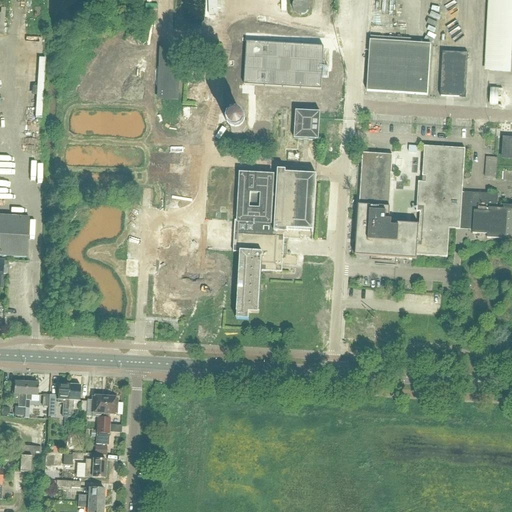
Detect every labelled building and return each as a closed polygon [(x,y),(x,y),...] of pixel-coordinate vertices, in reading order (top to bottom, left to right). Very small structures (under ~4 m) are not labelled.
[(275,0),(275,21),(284,21),(284,0),(275,0)] [(296,0),(295,1),(294,3),(293,6),(293,9),(294,11),(296,14),(298,15),(301,15),(303,15),(306,14),(308,13),(309,10),(310,8),(310,6),(309,3),(307,1),(305,0),(296,0)] [(511,26),(511,0),(492,0),(489,72),(510,73),(511,26)] [(370,41),(369,51),(367,92),(428,96),(431,45),(370,41)] [(248,44),(245,86),(321,91),(324,48),(248,44)] [(161,49),(158,100),(159,100),(159,99),(177,100),(177,101),(178,101),(181,50),(179,50),(162,50),(162,49),(161,49)] [(443,53),(441,72),(440,97),(466,98),(468,54),(459,54),(459,51),(454,50),(454,53),(443,53)] [(35,114),(43,115),(45,56),(37,55),(35,114)] [(294,140),(303,140),(319,141),(320,114),(296,112),(294,140)] [(232,135),(239,135),(242,135),(247,127),(243,119),(233,118),(228,126),(232,135)] [(511,139),(504,139),(503,159),(511,159),(511,139)] [(392,156),(363,154),(359,211),(358,211),(357,214),(358,214),(356,257),(409,260),(409,261),(412,261),(412,259),(412,256),(447,259),(449,230),(460,231),(460,226),(463,226),(463,228),(470,229),(470,227),(473,227),(472,235),(487,236),(487,238),(486,240),(501,240),(501,243),(501,244),(511,244),(511,207),(503,207),(503,208),(504,208),(504,210),(498,210),(498,195),(475,194),(475,198),(462,197),(465,150),(424,147),(422,178),(426,178),(426,184),(418,183),(416,213),(420,214),(419,226),(391,224),(392,221),(388,221),(392,156)] [(497,159),(486,158),(485,178),(496,178),(497,159)] [(272,202),(273,177),(271,177),(266,177),(241,176),(238,221),(235,221),(233,253),(240,253),(236,320),(238,320),(249,321),(249,314),(259,314),(261,280),(261,272),(282,273),(284,234),(287,234),(287,230),(312,232),(312,236),(313,236),(317,176),(286,174),(286,171),(278,171),(275,217),(271,217),(272,202)] [(0,256),(26,258),(28,218),(0,216),(0,256)] [(163,225),(161,265),(178,266),(180,225),(163,225)] [(126,257),(126,272),(138,272),(138,257),(126,257)] [(25,396),(26,383),(14,383),(13,395),(18,396),(18,407),(14,407),(14,408),(14,416),(24,417),(24,409),(25,409),(25,400),(25,396)] [(25,396),(32,397),(38,397),(38,384),(26,383),(25,396)] [(68,404),(69,386),(58,385),(57,401),(58,401),(57,404),(63,404),(62,417),(67,418),(68,404)] [(73,402),(75,402),(79,402),(80,387),(69,386),(68,404),(67,418),(72,418),(73,402)] [(97,418),(97,424),(103,425),(105,398),(93,397),(92,414),(98,415),(97,418)] [(103,425),(97,424),(95,445),(108,446),(109,436),(110,419),(109,419),(110,415),(116,416),(117,399),(105,398),(103,425)] [(20,458),(19,473),(14,472),(13,486),(21,486),(22,473),(25,473),(40,474),(41,458),(31,457),(32,448),(21,447),(16,447),(15,457),(20,458)] [(63,455),(63,466),(72,466),(72,460),(82,460),(82,454),(72,454),(72,456),(63,455)] [(85,478),(95,478),(105,479),(106,461),(96,461),(93,460),(93,461),(86,461),(85,478)] [(78,496),(78,502),(103,504),(104,490),(89,489),(88,496),(78,496)] [(102,511),(103,504),(78,502),(78,508),(87,509),(87,511),(102,511)]
